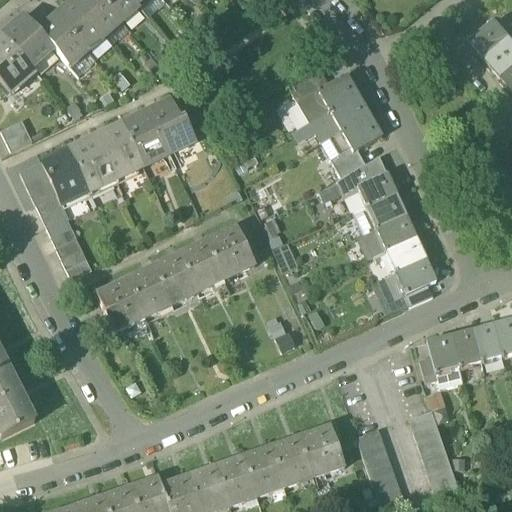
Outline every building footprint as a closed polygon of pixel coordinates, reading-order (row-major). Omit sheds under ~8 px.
[(102,42),(120,27),(96,0),(78,0),(72,6),(102,42)] [(128,19),(137,12),(127,0),(96,0),(120,27),(129,20),(128,19)] [(145,1),(146,0),(127,0),(137,12),(147,4),(145,1)] [(165,9),(157,0),(146,0),(145,1),(147,4),(137,12),(147,23),(165,9)] [(85,57),(102,42),(72,6),(62,14),(63,15),(55,22),(85,57)] [(30,74),(52,54),(37,37),(23,21),(1,41),(30,74)] [(85,57),(55,22),(47,29),(46,28),(37,37),(52,54),(68,72),(76,64),(77,65),(85,57)] [(481,52),(490,62),(509,44),(493,26),(469,47),(477,56),(481,52)] [(128,36),(120,27),(102,42),(111,51),(128,36)] [(33,78),(30,74),(1,41),(0,41),(0,86),(10,98),(33,78)] [(94,67),(111,51),(102,42),(85,57),(94,67)] [(506,79),(511,73),(511,46),(509,44),(490,62),(485,66),(492,74),(497,70),(506,79)] [(477,56),(485,66),(490,62),(481,52),(477,56)] [(76,82),(94,67),(85,57),(77,65),(76,64),(68,72),(76,82)] [(165,79),(173,71),(160,57),(152,64),(165,79)] [(492,74),(501,84),(506,79),(497,70),(492,74)] [(511,73),(506,79),(501,84),(508,92),(511,87),(511,73)] [(289,94),(296,107),(315,96),(315,97),(327,90),(320,76),(289,94)] [(130,90),(119,77),(110,85),(121,98),(130,90)] [(327,90),(315,97),(317,99),(318,98),(329,117),(357,101),(345,80),(327,90)] [(327,118),(329,117),(318,98),(317,99),(315,97),(315,96),(296,107),(308,128),(327,118)] [(329,117),(327,118),(328,119),(330,118),(341,137),(368,121),(357,101),(329,117)] [(170,105),(148,116),(169,159),(194,147),(183,124),(180,126),(170,105)] [(83,118),(73,107),(64,114),(75,126),(83,118)] [(142,172),(169,159),(148,116),(121,129),(142,172)] [(339,138),(341,137),(330,118),(328,119),(327,118),(308,128),(320,149),(328,144),(339,138)] [(341,137),(339,138),(340,140),(341,139),(349,153),(352,158),(356,156),(380,142),(368,121),(341,137)] [(0,136),(0,137),(10,158),(31,147),(21,126),(0,136)] [(320,149),(308,128),(290,138),(302,159),(320,149)] [(115,185),(142,172),(121,129),(94,141),(115,185)] [(337,160),(349,153),(341,139),(340,140),(339,138),(328,144),(337,160)] [(87,198),(115,185),(94,141),(67,154),(87,198)] [(329,165),(339,183),(364,170),(356,156),(352,158),(349,153),(337,160),(329,165)] [(61,211),(87,198),(67,154),(40,167),(45,178),(56,200),(61,211)] [(341,200),(343,204),(345,203),(358,197),(355,192),(385,178),(378,162),(364,170),(339,183),(335,186),(341,200)] [(339,183),(329,165),(317,171),(328,190),(335,186),(339,183)] [(18,177),(24,188),(45,178),(40,167),(18,177)] [(24,188),(34,210),(55,200),(56,200),(45,178),(24,188)] [(363,212),(364,214),(366,213),(395,200),(385,178),(355,192),(358,197),(365,212),(363,212)] [(335,186),(328,190),(317,197),(323,208),(341,200),(335,186)] [(345,203),(353,219),(364,214),(363,212),(365,212),(358,197),(345,203)] [(34,210),(39,221),(60,211),(55,200),(34,210)] [(395,200),(366,213),(375,233),(373,234),(374,235),(375,235),(404,221),(395,200)] [(39,221),(44,232),(65,222),(60,211),(39,221)] [(362,240),(374,235),(373,234),(375,233),(366,213),(364,214),(353,219),(362,240)] [(404,221),(375,235),(384,254),(383,255),(383,257),(385,256),(414,243),(404,221)] [(44,232),(49,243),(71,233),(65,222),(44,232)] [(236,231),(205,246),(221,279),(223,285),(254,270),(236,231)] [(49,243),(55,253),(76,243),(71,233),(49,243)] [(365,265),(383,257),(383,255),(384,254),(375,235),(374,235),(355,243),(365,265)] [(55,253),(60,264),(81,254),(76,243),(55,253)] [(393,278),(394,277),(424,264),(414,243),(385,256),(394,276),(392,277),(393,278)] [(208,285),(221,279),(205,246),(178,258),(194,292),(197,297),(211,291),(208,285)] [(287,249),(271,256),(281,277),(297,270),(287,249)] [(60,264),(65,275),(86,265),(81,254),(60,264)] [(182,297),(194,292),(178,258),(152,271),(168,304),(171,310),(185,303),(182,297)] [(394,277),(396,282),(403,297),(402,298),(403,300),(426,290),(434,287),(434,286),(424,264),(394,277)] [(91,276),(86,265),(65,275),(70,286),(91,276)] [(156,310),(168,304),(152,271),(126,283),(145,322),(159,316),(156,310)] [(383,320),(407,310),(403,301),(392,305),(384,287),(396,282),(394,277),(393,278),(370,288),(383,320)] [(208,285),(211,291),(223,285),(221,279),(208,285)] [(403,301),(403,300),(402,298),(403,297),(396,282),(384,287),(392,305),(403,301)] [(114,337),(145,322),(126,283),(95,298),(102,313),(106,322),(114,337)] [(407,310),(408,312),(432,302),(426,290),(403,300),(403,301),(407,310)] [(182,297),(185,303),(197,297),(194,292),(182,297)] [(156,310),(159,316),(171,310),(168,304),(156,310)] [(106,322),(102,313),(96,316),(100,325),(106,322)] [(511,325),(495,330),(503,362),(511,360),(511,325)] [(274,343),(285,338),(279,326),(267,331),(272,344),(274,343)] [(495,330),(472,336),(480,368),(503,362),(495,330)] [(472,336),(449,342),(458,374),(480,368),(472,336)] [(285,338),(274,343),(281,359),(295,352),(288,337),(285,338)] [(434,380),(435,380),(453,375),(458,374),(449,342),(426,348),(430,363),(434,380)] [(15,393),(0,363),(0,443),(0,444),(32,428),(20,404),(21,404),(16,393),(15,393)] [(418,366),(424,389),(436,386),(436,385),(435,380),(434,380),(430,363),(418,366)] [(457,389),(453,375),(435,380),(436,385),(436,386),(438,394),(457,389)] [(425,402),(430,416),(445,411),(440,397),(425,402)] [(434,427),(430,416),(408,424),(412,435),(434,427)] [(438,439),(434,427),(412,435),(415,446),(438,439)] [(330,431),(297,442),(311,483),(344,472),(330,431)] [(381,446),(377,435),(355,443),(359,454),(381,446)] [(442,450),(438,439),(415,446),(419,458),(442,450)] [(297,442),(270,452),(284,493),(311,483),(297,442)] [(385,457),(381,446),(359,454),(362,465),(385,457)] [(446,461),(442,450),(419,458),(423,469),(446,461)] [(270,452),(242,461),(256,502),(284,493),(270,452)] [(389,468),(385,457),(362,465),(366,476),(389,468)] [(242,461),(215,471),(229,511),(256,502),(242,461)] [(450,472),(446,461),(423,469),(427,480),(450,472)] [(393,479),(389,468),(366,476),(370,487),(393,479)] [(215,471),(187,480),(198,511),(227,511),(229,511),(215,471)] [(454,483),(450,472),(427,480),(431,491),(454,483)] [(397,490),(393,479),(370,487),(374,498),(397,490)] [(198,511),(187,480),(160,490),(167,511),(198,511)] [(157,483),(129,492),(136,511),(167,511),(160,490),(157,483)] [(458,494),(454,483),(431,491),(435,502),(458,494)] [(401,501),(397,490),(374,498),(378,509),(401,501)] [(136,511),(129,492),(102,502),(105,511),(136,511)] [(404,511),(401,501),(378,509),(378,511),(404,511)] [(105,511),(102,502),(74,511),(105,511)]
